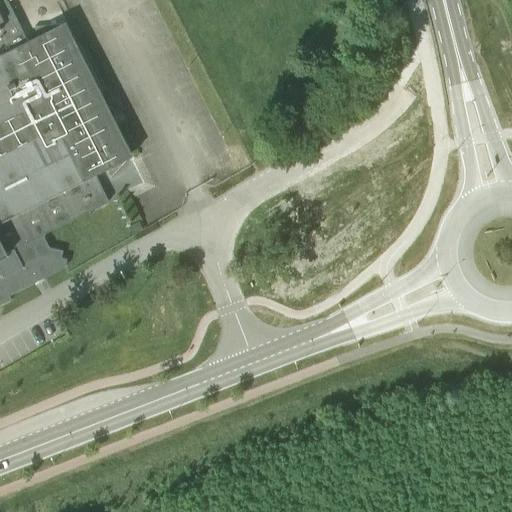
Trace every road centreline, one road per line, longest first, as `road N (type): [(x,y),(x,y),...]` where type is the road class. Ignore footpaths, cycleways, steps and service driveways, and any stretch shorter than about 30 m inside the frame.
road 1 (tertiary): [(254,361),(0,460)]
road 2 (unclassified): [(401,85),(364,126),(234,207),(208,234)]
road 3 (unclassified): [(0,330),(173,234),(196,227),(208,234)]
road 4 (secondary): [(454,41),(477,197)]
road 5 (secondary): [(511,184),(454,41)]
road 6 (unclassified): [(254,361),(208,234)]
road 7 (tertiary): [(347,327),(464,297)]
